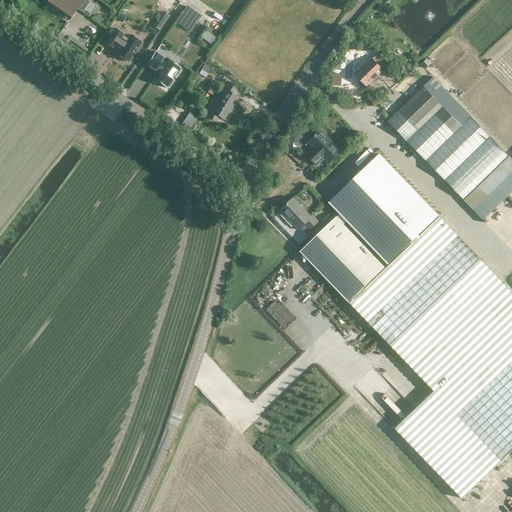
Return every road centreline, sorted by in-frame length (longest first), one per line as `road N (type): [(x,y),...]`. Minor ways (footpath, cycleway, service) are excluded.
road 1 (tertiary): [(134,511),(193,365),(241,187)]
road 2 (unclassified): [(241,187),(0,14)]
road 3 (unknown): [(312,68),(501,243)]
road 4 (tertiary): [(241,187),(298,88),(366,0)]
